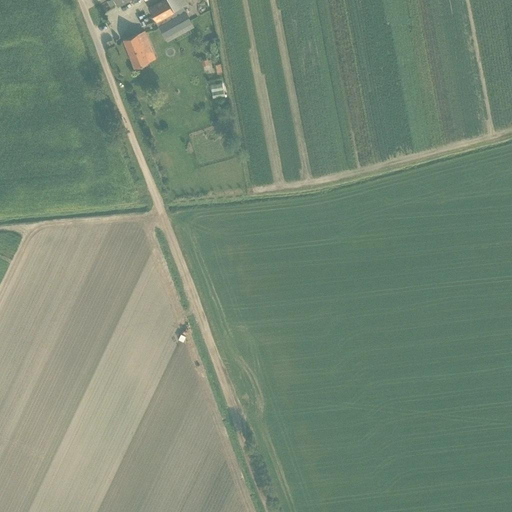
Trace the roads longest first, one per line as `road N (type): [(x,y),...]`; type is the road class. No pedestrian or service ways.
road 1 (track): [(160,211),(268,511)]
road 2 (unclassified): [(160,211),(81,0)]
